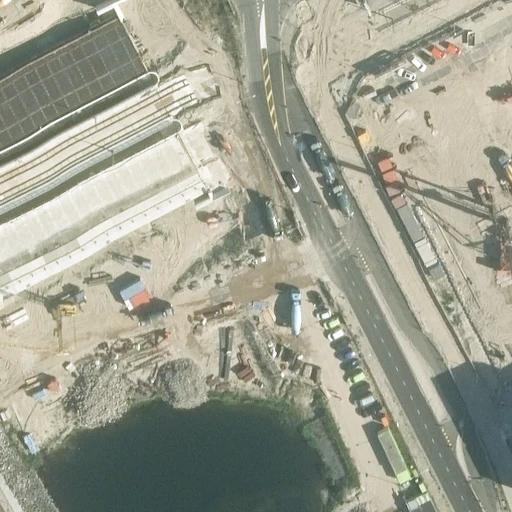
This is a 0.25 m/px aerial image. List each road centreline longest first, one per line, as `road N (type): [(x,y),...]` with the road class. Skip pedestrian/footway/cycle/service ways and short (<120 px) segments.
road 1 (secondary): [(0,244),(263,112)]
road 2 (secondary): [(237,19),(0,136)]
road 3 (residential): [(482,417),(381,214)]
road 4 (secondary): [(459,428),(365,243)]
road 5 (secondary): [(334,258),(426,443)]
road 6 (secondary): [(365,243),(291,97)]
road 7 (secondary): [(263,112),(334,258)]
road 8 (tertiary): [(326,79),(460,11)]
road 9 (residential): [(381,214),(323,98),(326,79)]
road 10 (residential): [(511,148),(381,214)]
